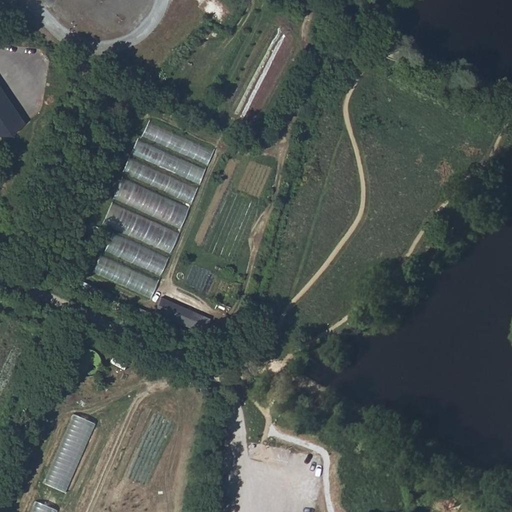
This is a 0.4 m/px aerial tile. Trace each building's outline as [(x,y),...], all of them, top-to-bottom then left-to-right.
[(0,136),(9,136),(24,123),(0,87),(0,136)] [(214,150),(147,120),(140,136),(207,166),(214,150)] [(205,169),(138,139),(131,155),(198,185),(205,169)] [(197,187),(130,157),(123,173),(189,203),(197,187)] [(188,208),(121,179),(112,200),(179,230),(188,208)] [(179,233),(112,203),(103,224),(170,254),(179,233)] [(168,257),(101,228),(91,249),(158,279),(168,257)] [(157,281),(99,255),(91,271),(150,297),(157,281)] [(63,285),(114,307),(118,297),(68,276),(63,285)] [(163,314),(182,322),(188,310),(168,302),(163,314)]
